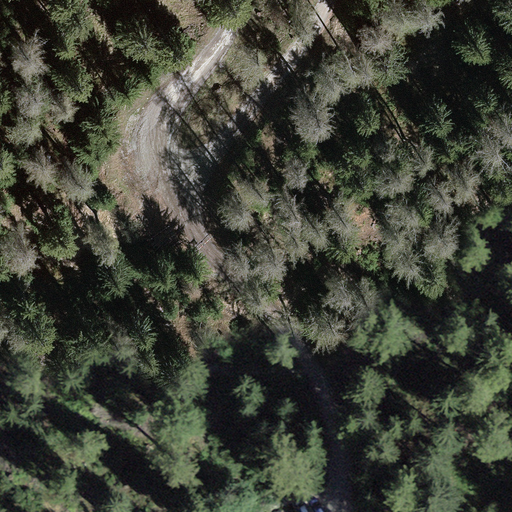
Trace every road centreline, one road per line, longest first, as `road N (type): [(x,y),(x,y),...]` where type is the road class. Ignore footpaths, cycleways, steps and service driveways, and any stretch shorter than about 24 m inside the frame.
road 1 (track): [(245,0),(148,133),(177,203),(222,274),(269,308),(300,345),(311,375)]
road 2 (track): [(165,176),(255,103),(325,0)]
road 3 (track): [(311,375),(337,445),(339,511)]
